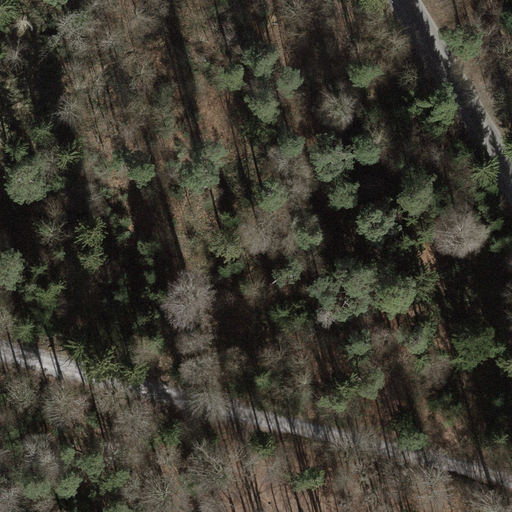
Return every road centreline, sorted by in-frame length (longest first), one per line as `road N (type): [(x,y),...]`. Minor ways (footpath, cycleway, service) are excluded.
road 1 (track): [(0,349),(511,479)]
road 2 (unclassified): [(511,175),(403,0)]
